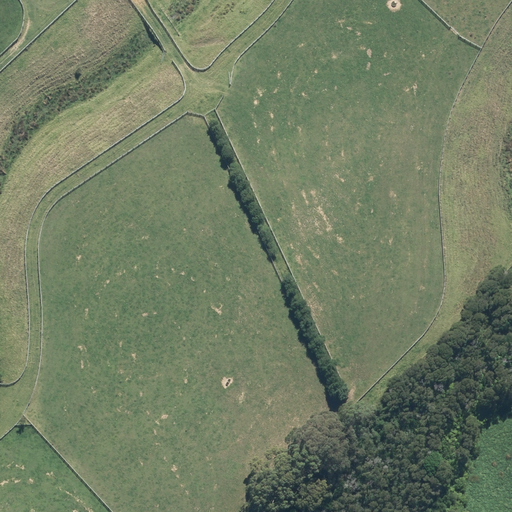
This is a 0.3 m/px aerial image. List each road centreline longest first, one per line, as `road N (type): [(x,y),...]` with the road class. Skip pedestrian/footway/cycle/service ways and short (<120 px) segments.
road 1 (unknown): [(278,0),(201,98),(53,195),(33,236),(35,342),(24,404),(0,427)]
road 2 (unknown): [(138,0),(212,117),(335,390)]
